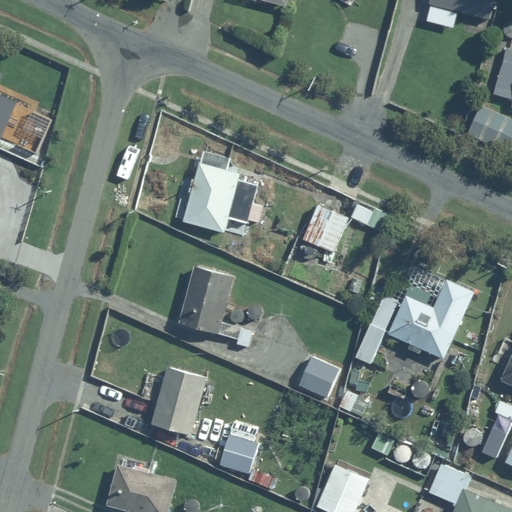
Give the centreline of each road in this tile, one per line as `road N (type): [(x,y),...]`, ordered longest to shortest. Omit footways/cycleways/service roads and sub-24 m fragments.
road 1 (residential): [(4,511),(128,36)]
road 2 (residential): [(128,36),(511,211)]
